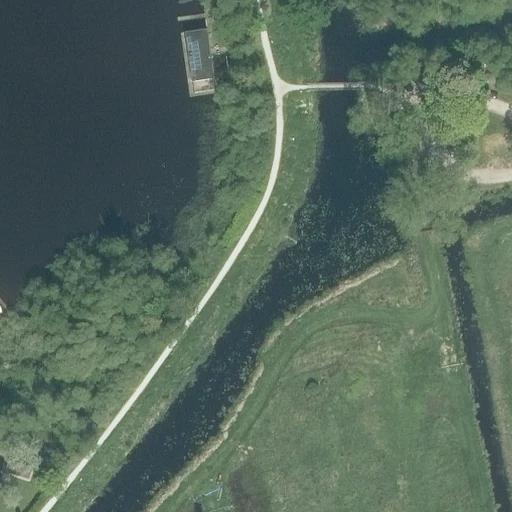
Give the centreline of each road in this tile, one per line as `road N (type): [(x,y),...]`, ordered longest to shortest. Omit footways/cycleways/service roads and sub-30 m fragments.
road 1 (track): [(482,511),(441,315)]
road 2 (track): [(441,315),(426,232),(457,173)]
